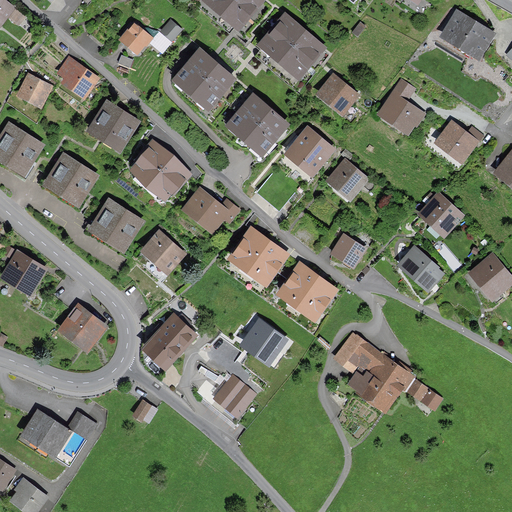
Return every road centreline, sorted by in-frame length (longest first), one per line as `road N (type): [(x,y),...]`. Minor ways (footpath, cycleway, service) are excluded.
road 1 (residential): [(28,0),(342,280),(386,292),(511,357)]
road 2 (residential): [(120,364),(212,431),(287,511)]
road 3 (tertiary): [(120,364),(124,317),(0,204)]
road 4 (tertiary): [(0,357),(87,384),(120,364)]
